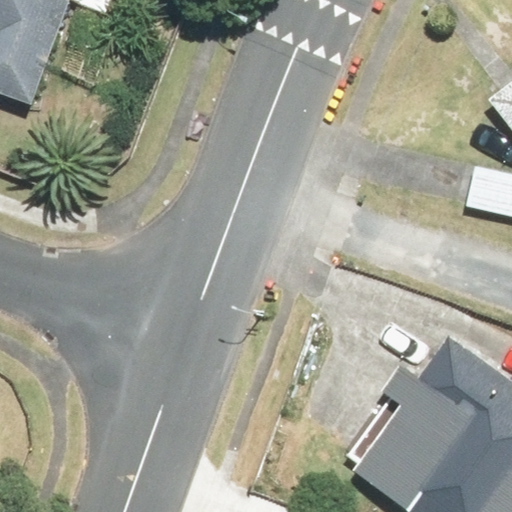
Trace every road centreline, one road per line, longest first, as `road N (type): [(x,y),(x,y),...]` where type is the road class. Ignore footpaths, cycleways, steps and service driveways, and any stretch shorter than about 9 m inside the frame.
road 1 (residential): [(318,0),(187,335)]
road 2 (unknown): [(260,141),(511,239)]
road 3 (residential): [(0,267),(187,335)]
road 4 (residential): [(187,335),(123,511)]
